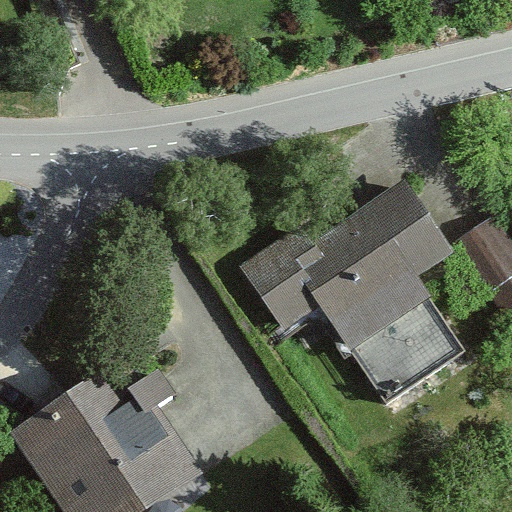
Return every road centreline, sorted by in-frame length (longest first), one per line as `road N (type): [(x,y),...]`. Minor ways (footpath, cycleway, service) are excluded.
road 1 (residential): [(511,57),(83,153)]
road 2 (residential): [(0,349),(72,244),(83,153)]
